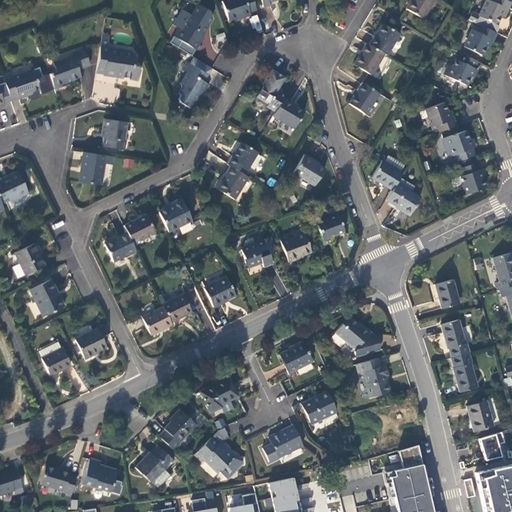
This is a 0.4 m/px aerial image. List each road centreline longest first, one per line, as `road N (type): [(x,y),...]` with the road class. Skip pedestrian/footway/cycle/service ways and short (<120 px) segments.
road 1 (residential): [(71,222),(185,165),(258,47),(317,43)]
road 2 (residential): [(383,264),(140,378)]
road 3 (residential): [(383,264),(422,373),(455,511)]
road 4 (residential): [(322,73),(383,264)]
road 5 (residential): [(140,378),(71,222)]
road 6 (residential): [(511,199),(383,264)]
road 7 (residential): [(511,42),(492,99),(511,171)]
road 8 (unknown): [(346,492),(363,486),(365,458),(436,432)]
